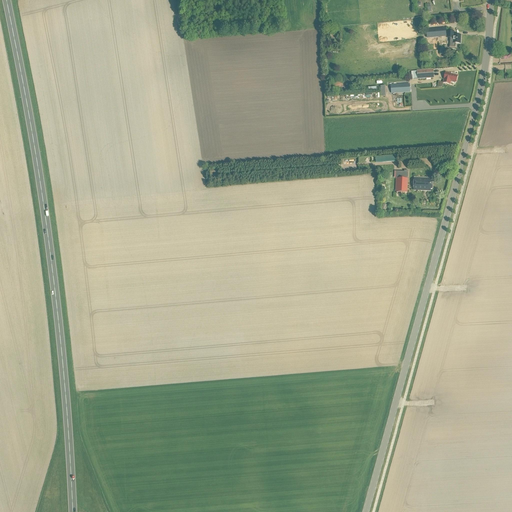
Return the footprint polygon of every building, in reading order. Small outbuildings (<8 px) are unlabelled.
[(429,33),(430,39),(446,37),(445,30),(433,32),(434,33),(429,33)] [(450,44),(454,44),(461,45),(461,36),(454,36),(454,32),(448,32),(448,39),(450,39),(450,44)] [(418,80),(433,78),(433,70),(417,72),(412,72),(412,80),(414,80),(414,79),(418,79),(418,80)] [(446,73),(443,83),(450,85),(451,81),(452,82),(452,83),(455,83),(456,83),(458,76),(454,75),(454,74),(452,74),(452,73),(451,74),(446,73)] [(392,94),(408,93),(408,85),(391,86),(392,94)] [(407,193),(408,173),(397,172),(396,193),(405,193),(407,193)] [(414,192),(431,192),(431,190),(432,190),(433,182),(431,182),(431,179),(414,179),(414,192)]
